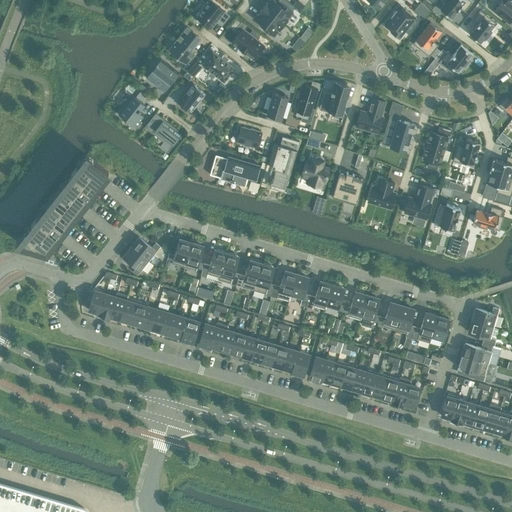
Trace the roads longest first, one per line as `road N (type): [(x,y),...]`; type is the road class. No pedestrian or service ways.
road 1 (residential): [(426,436),(461,306),(142,210)]
road 2 (residential): [(426,436),(74,330),(62,317),(60,279)]
road 3 (tertiary): [(511,503),(172,401)]
road 4 (tertiary): [(165,422),(468,511)]
road 5 (tertiary): [(172,401),(47,363),(0,339)]
road 6 (tertiary): [(0,362),(165,422)]
